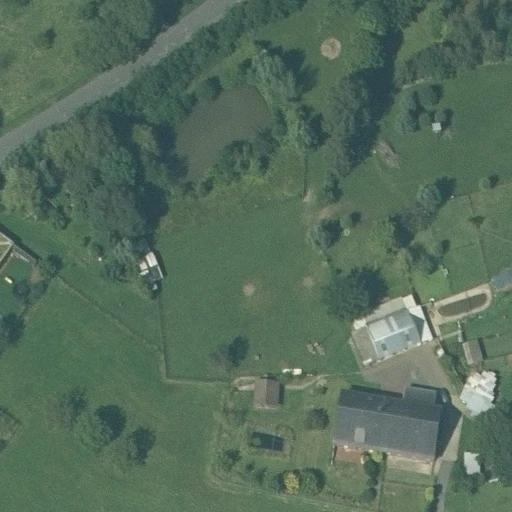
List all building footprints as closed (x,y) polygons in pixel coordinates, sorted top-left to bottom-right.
[(0,264),(14,246),(0,236),(0,264)] [(511,274),(491,283),(496,294),(511,288),(511,287),(511,274)] [(419,309),(366,331),(378,362),(431,341),(419,309)] [(366,331),(353,336),(365,367),(378,362),(366,331)] [(485,415),(502,379),(478,368),(461,404),(485,415)] [(276,380),(252,380),(252,409),(276,409),(276,380)] [(444,392),(407,386),(404,407),(441,413),(444,392)] [(404,407),(342,398),(334,447),(433,462),(441,413),(404,407)]
